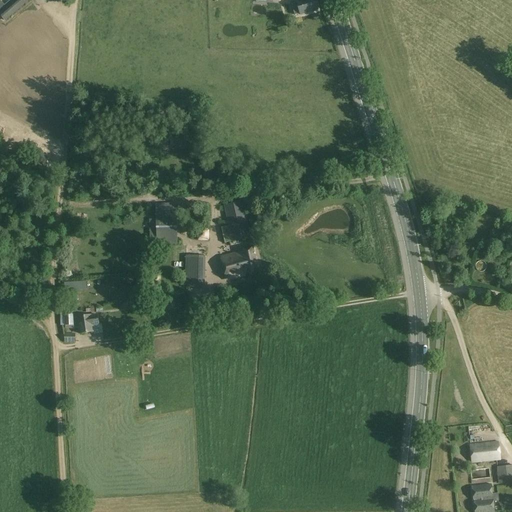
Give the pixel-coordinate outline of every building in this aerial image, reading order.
[(11,0),(5,5),(0,0),(0,14),(6,21),(30,0),(11,0)] [(292,4),(295,16),(301,14),(301,15),(318,10),(315,0),(302,0),(297,2),(297,3),(292,4)] [(20,144),(30,135),(20,122),(14,126),(16,129),(11,132),(20,144)] [(221,228),(225,244),(251,238),(243,202),(225,206),(228,226),(221,228)] [(156,205),(157,245),(178,245),(177,204),(156,205)] [(198,230),(198,241),(209,241),(209,230),(198,230)] [(249,277),(259,274),(253,247),(244,249),(245,253),(222,258),(227,280),(248,275),(249,277)] [(185,269),(204,271),(205,257),(186,256),(185,269)] [(203,286),(204,271),(185,269),(185,286),(203,286)] [(86,281),(64,283),(64,290),(86,289),(86,281)] [(153,301),(154,308),(173,305),(172,298),(153,301)] [(73,313),(77,313),(77,303),(66,303),(67,313),(73,313)] [(136,305),(117,308),(118,318),(129,317),(128,313),(137,312),(136,305)] [(73,313),(67,313),(65,314),(66,326),(73,325),(74,329),(79,328),(79,334),(94,332),(93,326),(99,325),(98,314),(92,315),(92,316),(77,318),(74,318),(73,313)] [(65,334),(65,343),(76,342),(76,334),(65,334)] [(498,443),(471,445),(473,462),(500,460),(498,443)] [(500,484),(511,482),(511,465),(498,468),(500,484)] [(472,487),(475,511),(494,511),(491,485),(472,487)]
